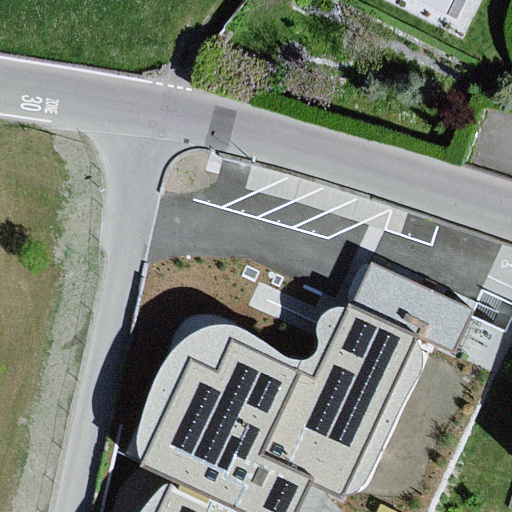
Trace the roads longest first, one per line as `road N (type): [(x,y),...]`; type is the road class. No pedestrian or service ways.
road 1 (residential): [(143,109),(64,511)]
road 2 (tertiary): [(511,214),(219,121),(143,109)]
road 3 (tertiary): [(143,109),(0,87)]
road 4 (track): [(169,113),(195,37),(227,0)]
